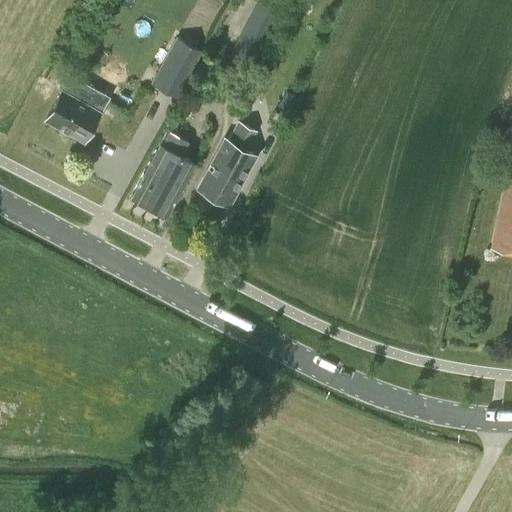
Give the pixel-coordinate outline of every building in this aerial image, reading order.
[(249,66),(278,14),(257,2),(228,54),(249,66)] [(176,96),(202,50),(176,36),(150,82),(176,96)] [(100,96),(73,82),(68,92),(61,88),(45,117),(49,119),(49,125),(54,127),(59,125),(83,138),(99,109),(94,106),(100,96)] [(247,148),(257,130),(237,120),(228,138),(227,138),(200,187),(224,200),(251,151),(247,148)] [(165,213),(193,160),(182,154),(189,141),(166,129),(131,194),(165,213)] [(511,249),(511,170),(509,170),(492,245),(511,249)]
